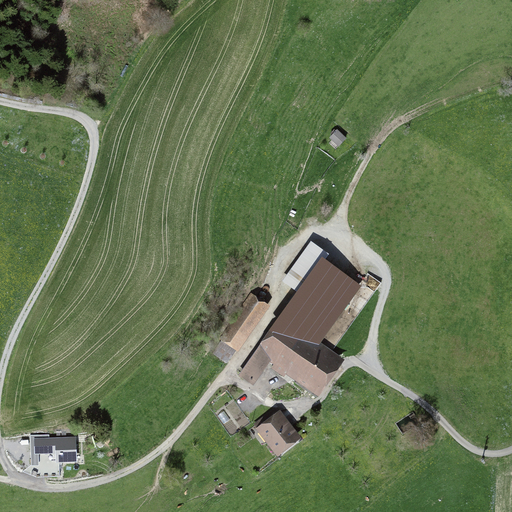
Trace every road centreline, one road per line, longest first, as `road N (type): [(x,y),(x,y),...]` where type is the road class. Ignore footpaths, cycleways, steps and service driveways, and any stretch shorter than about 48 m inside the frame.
road 1 (track): [(0,98),(78,115),(94,141),(77,206),(0,376)]
road 2 (track): [(279,301),(151,456),(115,476),(62,488),(0,478)]
road 3 (track): [(511,448),(470,448),(426,405),(279,301)]
road 4 (track): [(511,82),(395,126),(360,148),(321,192),(299,243)]
